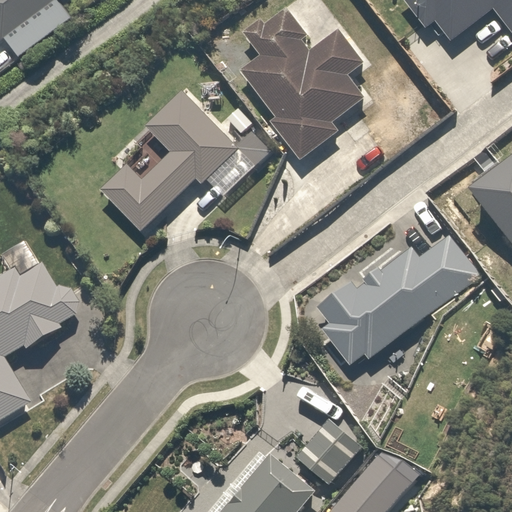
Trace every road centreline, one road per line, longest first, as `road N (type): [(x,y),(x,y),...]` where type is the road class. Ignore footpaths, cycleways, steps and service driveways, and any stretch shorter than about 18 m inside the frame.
road 1 (residential): [(511,85),(206,322)]
road 2 (residential): [(206,322),(46,511)]
